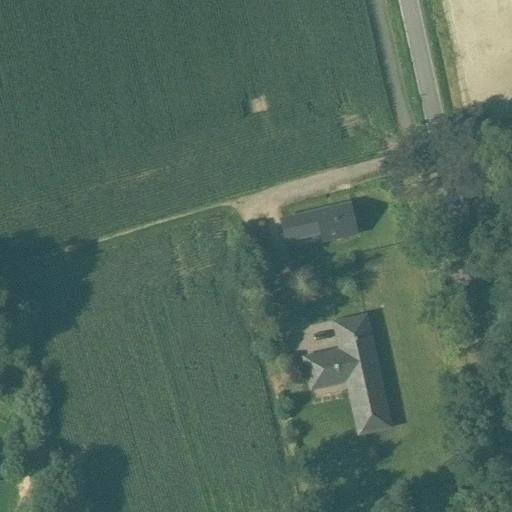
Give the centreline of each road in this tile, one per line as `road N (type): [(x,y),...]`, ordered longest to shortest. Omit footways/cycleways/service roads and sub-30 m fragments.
road 1 (secondary): [(511,467),(407,0)]
road 2 (track): [(236,215),(0,280)]
